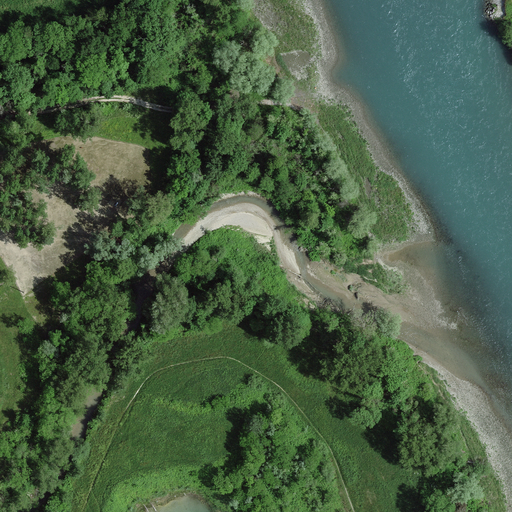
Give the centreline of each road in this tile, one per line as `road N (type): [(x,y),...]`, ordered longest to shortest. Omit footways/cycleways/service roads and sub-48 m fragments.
road 1 (track): [(0,117),(105,99),(172,110),(276,101)]
road 2 (track): [(193,359),(139,396),(116,423),(72,511)]
